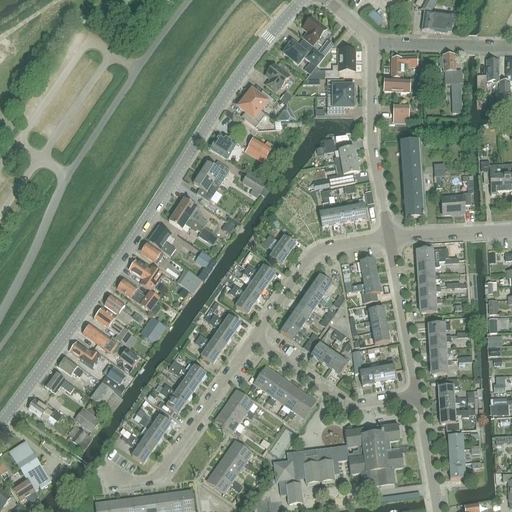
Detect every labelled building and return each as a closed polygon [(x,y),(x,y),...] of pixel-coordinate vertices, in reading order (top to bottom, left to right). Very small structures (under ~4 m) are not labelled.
[(451,34),(454,16),(431,13),(437,0),(424,0),(419,11),(424,12),(421,32),(434,34),(447,35),(447,33),(451,34)] [(327,30),(312,19),(309,22),(307,22),(305,25),(305,27),(302,30),(307,34),(303,40),(313,47),(317,42),(318,42),(327,30)] [(318,53),(325,58),(334,46),(327,41),(318,53)] [(325,58),(318,53),(307,44),(301,51),(292,43),(287,49),(286,48),(282,53),(284,54),(283,55),(298,67),(304,59),(316,69),(325,58)] [(355,73),(355,51),(338,51),(338,67),(332,67),(332,72),(324,72),(324,79),(338,79),(338,73),(355,73)] [(462,72),(456,72),(455,56),(442,57),(442,59),(440,59),(438,61),(439,64),(442,66),(443,66),(443,73),(444,73),(445,86),(451,86),(452,115),(461,115),(460,85),(462,85),(462,72)] [(391,79),(403,80),(403,72),(408,72),(408,69),(417,68),(417,59),(392,60),(391,79)] [(486,77),(485,77),(477,77),(477,94),(486,94),(486,84),(491,84),(499,83),(499,77),(499,70),(498,70),(498,62),(486,62),(486,70),(486,77)] [(274,66),(265,77),(270,81),(266,87),(275,95),(280,89),(290,78),(274,66)] [(327,81),(327,98),(355,98),(355,89),(353,89),(353,87),(340,87),(340,81),(327,81)] [(384,81),(384,93),(417,95),(417,82),(384,81)] [(499,101),(509,100),(508,84),(499,84),(499,92),(499,101)] [(261,112),(267,104),(272,108),(276,103),(265,94),(262,99),(252,91),(250,93),(248,91),(243,98),(261,112)] [(286,106),(293,98),(286,93),(279,101),(286,106)] [(266,116),(261,112),(243,98),(237,105),(239,107),(238,109),(248,116),(244,121),(255,129),(266,116)] [(355,98),(327,98),(327,115),(340,115),(340,109),(353,109),(353,107),(355,107),(355,98)] [(408,106),(394,106),(393,125),(408,125),(408,106)] [(226,161),(236,146),(219,136),(210,151),(226,161)] [(266,145),(265,147),(253,139),(248,148),(245,153),(252,157),(254,152),(266,159),(272,148),(266,145)] [(323,156),(336,153),(334,141),(323,143),(324,148),(322,149),(323,156)] [(401,159),(418,158),(417,142),(400,144),(401,159)] [(335,166),(356,162),(354,150),(338,153),(340,159),(334,160),(335,166)] [(419,173),(418,158),(401,159),(402,174),(419,173)] [(358,174),(356,162),(335,166),(337,178),(328,180),(330,189),(355,184),(353,175),(358,174)] [(200,175),(213,184),(216,178),(222,182),(229,171),(217,163),(213,169),(207,165),(200,175)] [(498,194),(504,194),(503,177),(502,166),(490,167),(490,163),(480,164),(481,174),(489,173),(490,196),(498,196),(498,194)] [(511,165),(502,166),(504,192),(504,194),(510,194),(510,195),(511,195),(511,165)] [(434,178),(444,178),(444,166),(434,166),(434,178)] [(420,188),(419,173),(402,174),(403,189),(420,188)] [(209,189),(213,184),(200,175),(193,186),(200,190),(196,196),(208,204),(216,193),(209,189)] [(242,185),(252,191),(249,195),(256,200),(264,187),(247,176),(242,185)] [(421,203),(420,188),(403,189),(404,204),(421,203)] [(464,208),(470,207),(470,195),(462,196),(462,199),(441,200),(442,217),(451,216),(451,214),(464,214),(464,208)] [(176,212),(204,230),(207,225),(200,220),(200,219),(201,217),(200,213),(198,211),(196,209),(184,200),(176,212)] [(353,208),(352,208),(355,223),(367,221),(363,202),(359,203),(360,207),(353,208)] [(422,218),(421,203),(404,204),(405,219),(422,218)] [(349,209),(341,210),(344,225),(355,223),(352,208),(353,208),(352,204),(348,205),(349,209)] [(341,210),(330,213),(333,227),(344,225),(341,210)] [(212,236),(204,230),(176,212),(169,223),(181,232),(186,224),(200,234),(198,237),(207,243),(212,236)] [(321,229),(333,227),(330,213),(318,215),(321,229)] [(159,228),(148,243),(170,258),(175,251),(166,244),(171,236),(159,228)] [(277,249),(288,257),(295,247),(284,239),(280,244),(269,237),(266,242),(277,249)] [(206,246),(213,251),(219,243),(211,238),(206,246)] [(281,267),(288,257),(277,249),(266,242),(263,246),(274,253),(270,259),(281,267)] [(142,249),(143,251),(140,254),(156,266),(163,256),(147,245),(145,247),(144,247),(142,249)] [(416,253),(417,265),(432,265),(432,264),(432,252),(416,253)] [(205,270),(211,260),(201,253),(195,263),(205,270)] [(362,275),(376,273),(374,261),(359,264),(362,275)] [(152,268),(150,271),(135,262),(129,272),(143,281),(140,286),(151,294),(163,276),(152,268)] [(439,264),(432,264),(432,265),(417,265),(418,278),(433,277),(433,270),(439,269),(439,264)] [(341,267),(343,278),(350,277),(348,266),(341,267)] [(245,271),(268,287),(275,277),(263,269),(259,274),(248,267),(245,271)] [(249,289),(261,296),(268,287),(245,271),(242,275),(253,283),(249,289)] [(378,284),(376,273),(362,275),(364,286),(378,284)] [(181,280),(177,285),(192,295),(201,282),(189,274),(184,282),(181,280)] [(418,278),(419,290),(434,289),(433,282),(439,281),(439,276),(433,277),(418,278)] [(313,287),(325,295),(331,285),(319,277),(313,287)] [(345,290),(352,289),(350,277),(343,278),(345,290)] [(160,301),(150,294),(144,302),(140,299),(140,298),(134,294),(137,290),(124,281),(117,291),(130,300),(136,304),(140,307),(140,308),(149,315),(160,301)] [(379,288),(378,284),(364,286),(356,287),(357,292),(364,290),(366,297),(363,298),(364,306),(377,304),(376,296),(380,295),(382,294),(381,287),(379,288)] [(254,306),(261,296),(249,289),(246,293),(234,286),(232,291),(238,295),(242,298),(254,306)] [(321,301),(325,295),(313,287),(306,296),(318,304),(323,308),(326,304),(321,301)] [(440,288),(434,289),(419,290),(419,302),(435,302),(435,301),(434,294),(440,294),(440,288)] [(235,299),(238,295),(232,291),(229,295),(235,299)] [(312,314),(318,304),(306,296),(300,305),(312,314)] [(127,326),(132,320),(121,312),(125,307),(111,297),(104,307),(117,317),(116,318),(127,326)] [(247,317),(254,306),(242,298),(235,309),(247,317)] [(336,303),(341,306),(344,301),(339,298),(336,303)] [(441,301),(435,301),(435,302),(419,302),(420,315),(435,314),(435,305),(441,305),(441,301)] [(488,317),(497,317),(497,303),(488,303),(488,317)] [(293,315),(305,323),(310,327),(313,323),(308,320),(312,314),(300,305),(293,315)] [(461,316),(467,315),(467,306),(454,307),(454,313),(461,313),(461,316)] [(132,336),(123,330),(124,330),(114,323),(115,320),(101,310),(94,320),(108,330),(118,337),(115,340),(125,347),(132,336)] [(368,312),(365,313),(365,317),(369,317),(370,324),(385,321),(383,310),(368,312)] [(323,321),(328,325),(334,316),(329,312),(323,321)] [(214,317),(211,321),(233,337),(240,326),(236,323),(238,319),(230,313),(227,317),(229,318),(225,324),(214,317)] [(301,329),(305,323),(293,315),(287,324),(299,333),(299,332),(304,336),(306,332),(301,329)] [(154,345),(165,329),(152,320),(141,336),(154,345)] [(215,338),(226,346),(233,337),(211,321),(208,325),(219,333),(215,338)] [(325,329),(328,325),(323,321),(320,326),(325,329)] [(385,321),(370,324),(366,325),(366,329),(371,328),(372,335),(387,332),(385,321)] [(299,333),(287,324),(280,334),(292,342),(297,345),(299,342),(295,338),(299,333)] [(429,339),(450,338),(450,325),(443,326),(428,327),(429,339)] [(90,326),(83,336),(103,350),(110,341),(90,326)] [(337,340),(340,335),(336,332),(332,337),(337,340)] [(389,344),(387,332),(372,335),(374,346),(389,344)] [(208,348),(219,356),(226,346),(215,338),(211,344),(200,336),(197,341),(208,348)] [(310,340),(315,344),(318,339),(313,336),(310,340)] [(192,338),(190,342),(194,345),(205,352),(201,358),(212,366),(219,356),(208,349),(197,341),(192,338)] [(451,344),(450,338),(429,339),(430,352),(445,351),(444,344),(451,344)] [(77,344),(69,354),(82,363),(81,363),(91,370),(99,358),(90,351),(89,353),(77,344)] [(311,357),(320,364),(329,352),(319,345),(311,357)] [(347,354),(351,348),(346,346),(343,352),(347,354)] [(374,356),(379,355),(378,349),(367,351),(368,358),(369,357),(368,356),(374,355),(374,356)] [(449,350),(445,351),(430,352),(430,364),(446,363),(445,357),(450,356),(449,350)] [(120,360),(121,361),(133,369),(139,361),(126,352),(120,360)] [(330,370),(338,358),(329,352),(320,364),(330,370)] [(338,358),(330,370),(339,377),(350,362),(345,359),(343,362),(338,358)] [(79,380),(83,375),(76,370),(77,368),(65,359),(58,369),(70,378),(72,375),(79,380)] [(388,368),(382,369),(384,384),(396,381),(392,361),(387,362),(388,368)] [(171,367),(182,375),(185,371),(174,363),(171,367)] [(452,363),(446,363),(430,364),(431,377),(446,376),(446,367),(452,367),(452,363)] [(182,375),(171,367),(168,371),(179,379),(182,375)] [(187,378),(198,386),(205,376),(194,368),(187,378)] [(373,386),(384,384),(382,369),(371,371),(373,386)] [(115,393),(126,379),(112,370),(102,384),(115,393)] [(257,388),(264,393),(275,377),(265,370),(249,393),(252,395),(257,388)] [(362,388),(373,386),(371,371),(359,373),(362,388)] [(74,389),(67,385),(64,382),(65,382),(55,374),(44,388),(54,396),(60,388),(69,395),(74,389)] [(275,377),(264,393),(271,398),(266,405),(269,406),(285,383),(275,377)] [(180,388),(192,396),(198,386),(187,378),(180,388)] [(89,392),(92,380),(87,379),(83,390),(89,392)] [(122,400),(113,394),(96,381),(94,385),(99,389),(90,400),(110,416),(122,400)] [(438,401),(454,400),(453,393),(458,393),(458,381),(441,382),(441,388),(437,388),(438,401)] [(285,383),(269,406),(272,408),(277,402),(284,406),(295,390),(285,383)] [(185,406),(192,396),(180,388),(176,394),(165,386),(163,390),(162,391),(173,398),(185,406)] [(162,391),(163,390),(159,387),(156,392),(159,395),(170,402),(167,408),(161,404),(158,409),(171,417),(173,413),(178,416),(185,406),(173,398),(162,391)] [(286,418),(289,420),(305,397),(295,390),(284,406),(291,411),(286,418)] [(467,400),(474,399),(482,399),(481,391),(477,391),(477,393),(467,394),(467,400)] [(73,408),(80,396),(72,392),(66,404),(73,408)] [(229,403),(252,419),(254,416),(248,412),(253,404),(236,393),(229,403)] [(305,397),(289,420),(292,422),(296,415),(303,420),(315,404),(305,397)] [(458,400),(454,400),(438,401),(439,413),(454,413),(454,412),(454,405),(459,405),(458,400)] [(54,412),(52,414),(35,401),(28,411),(40,420),(41,419),(46,423),(50,418),(57,423),(62,417),(54,412)] [(250,422),(252,419),(229,403),(222,413),(239,424),(244,417),(250,422)] [(91,433),(99,422),(83,410),(75,422),(91,433)] [(140,411),(136,416),(164,436),(171,426),(166,423),(169,419),(160,413),(157,417),(159,418),(155,424),(145,417),(146,415),(140,411)] [(454,413),(439,413),(440,426),(447,426),(447,433),(459,432),(458,425),(455,425),(455,418),(461,417),(462,420),(469,419),(469,417),(475,417),(475,411),(454,412),(454,413)] [(234,431),(239,424),(222,413),(215,423),(239,439),(241,436),(234,431)] [(145,438),(157,446),(164,436),(152,428),(142,421),(139,425),(150,432),(145,438)] [(346,447),(286,455),(287,463),(273,465),(276,484),(278,484),(280,498),(287,497),(288,506),(303,504),(300,486),(335,482),(334,476),(339,476),(338,463),(348,462),(350,476),(361,475),(363,491),(394,487),(392,471),(403,470),(401,453),(390,455),(389,443),(400,442),(398,426),(382,428),(382,427),(360,430),(360,431),(344,433),(346,447)] [(93,441),(91,440),(75,427),(68,437),(73,441),(68,447),(77,453),(80,449),(84,452),(93,441)] [(284,432),(267,456),(276,462),(293,438),(284,432)] [(131,436),(128,441),(139,448),(150,456),(157,446),(145,438),(142,444),(131,436)] [(448,452),(463,452),(463,437),(447,438),(448,452)] [(143,466),(150,456),(139,448),(128,441),(125,445),(136,452),(132,458),(143,466)] [(503,441),(495,441),(496,454),(503,453),(503,441)] [(228,454),(251,470),(253,467),(246,463),(251,455),(235,444),(228,454)] [(26,480),(35,494),(50,484),(26,446),(11,456),(26,480)] [(449,467),(464,466),(463,452),(448,452),(449,467)] [(249,473),(251,470),(228,454),(221,464),(237,475),(242,468),(249,473)] [(232,482),(237,475),(221,464),(214,474),(241,492),(243,489),(232,482)] [(465,480),(464,466),(449,467),(450,481),(465,480)] [(239,495),(241,492),(214,474),(207,484),(223,495),(228,488),(239,495)] [(511,476),(503,477),(503,484),(508,484),(509,504),(511,503),(511,476)] [(20,503),(35,494),(26,480),(12,489),(20,503)] [(0,505),(3,508),(10,499),(0,491),(0,505)] [(179,495),(181,511),(193,511),(191,493),(179,495)] [(181,511),(179,495),(167,496),(169,511),(181,511)] [(169,511),(167,496),(155,498),(157,511),(169,511)] [(157,511),(155,498),(143,500),(144,511),(157,511)] [(144,511),(143,500),(131,501),(132,511),(144,511)] [(132,511),(131,501),(120,503),(120,511),(132,511)] [(108,504),(108,511),(120,511),(120,503),(108,504)]
